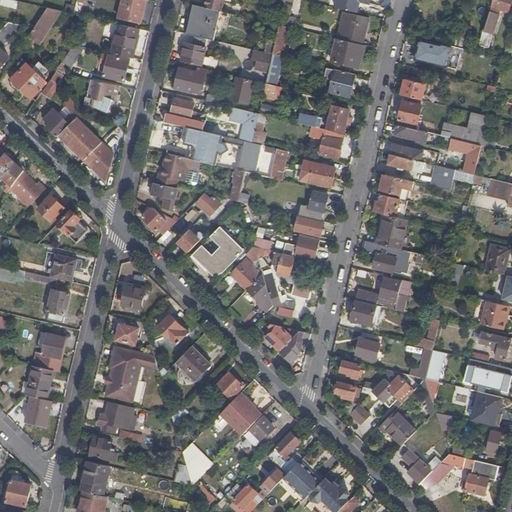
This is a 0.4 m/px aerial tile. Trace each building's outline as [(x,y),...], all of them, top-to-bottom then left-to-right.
[(141,23),(147,1),(144,0),(122,0),(118,18),(141,23)] [(207,0),(206,7),(221,11),(223,0),(207,0)] [(280,0),(275,24),(279,25),(282,14),(284,5),(285,1),(281,0),(280,0)] [(309,0),(309,1),(351,12),(354,0),(309,0)] [(494,0),(491,9),(485,30),(484,29),(480,46),(489,48),(493,34),(494,31),(501,9),(508,12),(511,0),(494,0)] [(193,5),(187,34),(214,40),(221,11),(206,7),(193,5)] [(284,5),(282,14),(289,16),(291,7),(284,5)] [(35,29),(29,37),(38,44),(61,11),(48,9),(35,29)] [(362,33),(365,34),(369,18),(344,13),(338,39),(359,44),(362,33)] [(282,14),(279,25),(288,27),(293,28),(295,18),(289,16),(282,14)] [(8,22),(0,31),(0,67),(9,58),(0,49),(0,48),(23,26),(8,22)] [(133,58),(139,29),(118,25),(112,54),(133,58)] [(281,56),(286,58),(287,51),(283,50),(288,27),(279,25),(273,54),(281,56)] [(458,30),(454,47),(468,50),(472,33),(458,30)] [(358,68),(363,45),(359,44),(338,39),(337,39),(331,62),(358,68)] [(451,49),(420,41),(416,60),(447,68),(451,49)] [(206,48),(185,43),(182,61),(202,66),(206,48)] [(72,67),(82,53),(73,47),(64,62),(72,67)] [(273,54),(255,50),(252,60),(257,61),(255,70),(269,73),(273,54)] [(266,84),(274,86),(281,56),(273,54),(269,73),(268,77),(266,84)] [(129,60),(109,55),(104,76),(125,81),(129,60)] [(216,66),(218,58),(207,56),(206,64),(216,66)] [(48,70),(40,62),(33,69),(27,63),(12,79),(33,98),(47,83),(45,81),(48,77),(44,74),(48,70)] [(208,70),(199,68),(198,73),(179,68),(175,88),(194,93),(194,92),(202,93),(208,70)] [(350,98),(356,74),(335,69),(329,93),(350,98)] [(56,71),(42,93),(50,98),(58,85),(57,85),(63,76),(60,74),(56,71)] [(259,74),(257,82),(266,84),(268,77),(259,74)] [(253,82),(237,78),(232,100),(237,101),(240,101),(240,100),(247,102),(253,82)] [(405,79),(401,96),(422,101),(426,85),(405,79)] [(120,95),(118,95),(113,94),(114,85),(91,80),(88,94),(92,95),(94,100),(92,107),(105,112),(106,107),(105,105),(105,104),(106,102),(113,104),(119,105),(120,95)] [(278,100),(281,87),(274,86),(266,84),(263,96),(264,97),(278,100)] [(209,95),(208,101),(221,105),(223,98),(209,95)] [(259,114),(263,96),(258,95),(254,113),(259,114)] [(191,117),(193,111),(195,103),(175,99),(172,112),(191,117)] [(47,126),(57,137),(78,116),(74,101),(69,102),(73,112),(74,112),(74,113),(66,121),(54,109),(45,119),(49,123),(47,126)] [(403,102),(398,126),(428,133),(451,139),(481,146),(482,146),(489,117),(473,113),(468,129),(445,123),(444,127),(428,122),(427,125),(419,123),(422,106),(403,102)] [(309,119),(307,125),(344,134),(348,116),(349,110),(333,106),(330,117),(327,116),(326,119),(329,120),(328,124),(309,119)] [(249,120),(244,141),(253,143),(256,130),(259,114),(254,113),(238,109),(236,117),(249,120)] [(166,114),(164,122),(190,128),(197,130),(200,122),(166,114)] [(113,154),(78,119),(61,137),(105,180),(107,178),(113,154)] [(428,133),(398,126),(395,135),(407,139),(408,135),(414,137),(414,140),(426,143),(428,133)] [(338,158),(344,134),(314,127),(312,134),(324,137),(320,155),(338,158)] [(197,130),(190,128),(185,145),(193,147),(197,152),(195,160),(212,164),(217,165),(220,154),(224,155),(231,150),(227,145),(222,144),(224,137),(197,130)] [(262,146),(264,146),(267,133),(256,130),(253,143),(262,146)] [(451,139),(449,149),(469,153),(465,172),(474,175),(481,146),(451,139)] [(253,143),(244,141),(239,167),(252,170),(254,159),(259,159),(262,146),(253,143)] [(393,144),(391,154),(421,162),(423,152),(411,150),(410,152),(404,151),(405,148),(393,144)] [(285,151),(277,149),(273,163),(282,165),(285,151)] [(160,174),(158,182),(160,183),(173,186),(177,187),(179,179),(187,181),(189,184),(195,185),(198,183),(200,173),(198,170),(210,173),(212,164),(195,160),(167,154),(163,174),(160,174)] [(421,162),(391,154),(388,164),(399,166),(404,168),(412,170),(412,169),(422,171),(424,163),(421,162)] [(0,175),(3,178),(15,162),(6,155),(0,161),(0,175)] [(307,171),(334,177),(336,168),(306,161),(304,170),(307,171)] [(24,171),(15,162),(3,178),(10,185),(12,187),(23,172),(24,171)] [(270,178),(279,180),(282,165),(273,163),(270,178)] [(455,170),(440,166),(434,186),(450,190),(455,170)] [(230,200),(239,202),(241,193),(245,172),(235,170),(235,172),(232,172),(231,177),(233,178),(232,183),(234,184),(230,200)] [(331,187),(334,177),(307,171),(305,181),(331,187)] [(21,200),(29,207),(46,189),(38,182),(36,184),(23,172),(12,187),(11,189),(22,199),(21,200)] [(245,172),(241,193),(247,194),(251,174),(245,172)] [(414,182),(384,174),(380,191),(400,196),(402,187),(412,190),(414,182)] [(494,196),(509,200),(511,187),(511,183),(498,181),(494,196)] [(173,186),(160,183),(159,185),(154,184),(152,195),(163,197),(162,200),(165,200),(163,207),(172,212),(177,189),(172,188),(173,186)] [(241,193),(239,202),(248,204),(250,195),(247,194),(241,193)] [(296,215),(299,216),(323,222),(328,195),(313,193),(310,208),(299,205),(296,215)] [(205,194),(200,200),(206,206),(203,209),(210,216),(221,206),(213,198),(211,200),(205,194)] [(51,195),(38,208),(51,221),(64,207),(51,195)] [(376,201),(374,212),(383,214),(396,217),(400,199),(381,195),(380,202),(376,201)] [(206,206),(200,200),(197,203),(203,209),(206,206)] [(159,229),(164,234),(177,221),(170,217),(166,221),(155,209),(151,207),(142,217),(157,231),(159,229)] [(166,221),(170,217),(155,209),(166,221)] [(71,210),(58,223),(70,235),(77,229),(74,226),(79,221),(81,219),(75,214),(71,210)] [(396,217),(383,214),(381,224),(383,225),(379,244),(401,250),(408,220),(396,217)] [(320,237),(324,222),(323,222),(299,216),(295,231),(320,237)] [(92,230),(81,219),(79,221),(89,230),(90,232),(92,230)] [(77,229),(70,235),(78,242),(81,238),(85,235),(89,230),(79,221),(74,226),(77,229)] [(220,227),(210,237),(220,247),(212,255),(202,245),(192,255),(214,277),(214,278),(215,279),(221,272),(223,273),(245,251),(244,250),(245,249),(244,248),(243,249),(220,227)] [(179,242),(189,252),(204,237),(199,232),(195,236),(190,230),(179,242)] [(300,236),(295,257),(314,262),(319,240),(310,238),(309,239),(300,236)] [(379,244),(367,241),(364,252),(377,254),(374,267),(394,272),(396,260),(397,256),(410,259),(411,252),(401,250),(379,244)] [(486,270),(503,274),(504,266),(505,267),(508,249),(490,246),(488,260),(484,259),(483,263),(487,264),(486,270)] [(275,252),(254,247),(258,259),(264,257),(265,255),(274,257),(273,264),(275,265),(274,270),(278,274),(276,275),(280,280),(295,284),(296,284),(298,277),(289,275),(293,258),(275,254),(275,252)] [(454,263),(457,250),(450,249),(447,261),(454,263)] [(53,278),(72,283),(78,259),(56,254),(51,277),(53,278)] [(396,260),(394,272),(406,275),(409,263),(396,260)] [(232,274),(246,288),(259,276),(244,261),(232,274)] [(457,263),(453,272),(462,275),(465,266),(457,263)] [(53,278),(51,277),(36,274),(34,280),(51,284),(53,278)] [(283,308),(294,311),(295,303),(286,301),(281,303),(279,298),(280,297),(279,293),(278,292),(274,279),(272,274),(265,276),(274,305),(283,308)] [(259,304),(267,312),(273,305),(269,294),(268,295),(262,276),(248,290),(249,291),(261,302),(259,304)] [(402,281),(385,277),(380,296),(358,290),(356,300),(376,305),(395,310),(402,281)] [(411,283),(402,281),(395,310),(404,312),(411,283)] [(311,288),(296,284),(295,284),(292,295),(308,299),(311,288)] [(134,288),(127,286),(122,305),(141,309),(146,287),(134,285),(134,288)] [(70,294),(52,290),(47,312),(49,312),(48,320),(63,323),(70,294)] [(376,305),(356,300),(351,320),(372,326),(376,305)] [(498,329),(503,306),(482,300),(476,323),(498,329)] [(292,318),(294,311),(283,308),(281,315),(292,318)] [(176,326),(179,322),(171,315),(159,327),(177,344),(185,335),(176,326)] [(188,332),(179,322),(176,326),(185,335),(188,332)] [(140,329),(120,324),(117,340),(136,344),(140,329)] [(266,338),(280,351),(300,331),(294,330),(289,335),(281,327),(270,324),(268,325),(273,330),(266,338)] [(300,331),(280,351),(292,363),(298,356),(297,354),(298,353),(300,351),(301,349),(302,341),(302,337),(304,332),(300,331)] [(506,361),(509,348),(511,339),(483,332),(480,342),(493,346),(492,350),(498,351),(496,358),(506,361)] [(54,371),(58,372),(66,338),(48,334),(43,354),(37,353),(34,366),(54,371)] [(380,344),(361,339),(357,355),(377,360),(380,344)] [(423,353),(424,348),(407,345),(406,350),(423,353)] [(211,365),(192,346),(177,362),(195,380),(211,365)] [(158,368),(155,357),(115,348),(111,366),(138,373),(140,364),(158,368)] [(432,350),(426,348),(421,369),(412,367),(410,376),(425,380),(432,350)] [(444,353),(432,350),(425,380),(437,382),(444,353)] [(477,361),(488,363),(490,357),(469,351),(467,358),(477,361)] [(511,369),(488,363),(477,361),(471,384),(509,393),(510,385),(511,385),(511,369)] [(362,366),(343,362),(341,372),(353,375),(352,378),(359,379),(359,378),(361,378),(362,375),(360,374),(362,366)] [(54,371),(34,366),(30,382),(25,381),(23,391),(27,395),(34,397),(47,400),(54,371)] [(138,373),(111,366),(113,367),(111,377),(109,384),(107,395),(131,400),(138,373)] [(230,372),(218,385),(232,399),(244,386),(230,372)] [(400,376),(387,388),(401,402),(413,390),(400,376)] [(387,388),(391,385),(385,378),(374,390),(373,391),(378,396),(383,402),(388,407),(393,402),(397,406),(401,402),(387,388)] [(356,387),(338,383),(335,395),(342,397),(342,399),(353,402),(356,387)] [(430,393),(428,385),(422,387),(425,395),(430,393)] [(378,396),(373,391),(366,397),(370,400),(374,400),(378,396)] [(503,398),(476,392),(472,407),(475,408),(472,421),(499,427),(503,414),(499,413),(503,398)] [(256,407),(241,393),(220,416),(241,436),(261,415),(254,409),(256,407)] [(425,395),(432,416),(436,412),(430,393),(425,395)] [(48,427),(55,401),(47,400),(34,397),(28,422),(48,427)] [(132,416),(134,407),(110,402),(107,415),(102,414),(101,415),(99,424),(99,426),(104,426),(103,431),(116,434),(118,425),(124,426),(126,415),(132,416)] [(349,403),(342,410),(347,414),(354,408),(349,403)] [(359,405),(349,415),(359,426),(370,415),(359,405)] [(172,417),(176,430),(185,426),(182,419),(188,413),(182,408),(172,417)] [(395,411),(379,428),(384,433),(387,430),(403,445),(416,431),(395,411)] [(450,416),(436,413),(442,432),(452,431),(450,416)] [(264,430),(268,434),(274,428),(263,417),(252,428),(259,436),(264,430)] [(263,439),(268,434),(264,430),(259,436),(263,439)] [(491,431),(487,452),(496,454),(501,433),(491,431)] [(119,438),(132,441),(133,435),(121,432),(119,438)] [(291,432),(268,456),(275,463),(280,457),(283,460),(301,442),(291,432)] [(247,436),(235,448),(241,454),(253,442),(247,436)] [(112,441),(95,437),(90,455),(108,459),(112,441)] [(442,462),(449,455),(444,438),(435,441),(442,462)] [(189,474),(193,486),(213,464),(192,444),(183,453),(189,474)] [(413,467),(420,459),(411,450),(403,458),(413,467)] [(495,480),(498,466),(480,462),(449,455),(442,462),(437,467),(428,477),(436,484),(455,466),(463,468),(464,464),(473,467),(472,474),(470,473),(465,490),(485,496),(489,479),(495,480)] [(408,472),(420,484),(428,477),(437,467),(435,465),(430,469),(420,459),(413,467),(408,472)] [(111,467),(88,461),(82,491),(84,491),(104,496),(111,467)] [(287,475),(294,468),(287,461),(280,468),(287,475)] [(321,483),(300,462),(294,468),(287,475),(286,477),(284,478),(306,499),(310,494),(321,483)] [(253,499),(259,504),(284,478),(286,477),(278,470),(261,487),(265,491),(261,496),(249,485),(235,499),(244,508),(253,499)] [(177,471),(174,481),(193,486),(189,474),(177,471)] [(335,511),(338,511),(349,501),(346,498),(350,494),(348,489),(343,489),(342,490),(328,476),(321,483),(310,494),(312,501),(318,503),(322,499),(335,511)] [(27,506),(31,485),(11,480),(6,502),(27,506)] [(202,482),(196,487),(211,504),(216,499),(202,482)] [(104,496),(84,491),(79,511),(104,511),(108,497),(104,496)] [(351,511),(361,502),(354,496),(349,501),(338,511),(351,511)]
